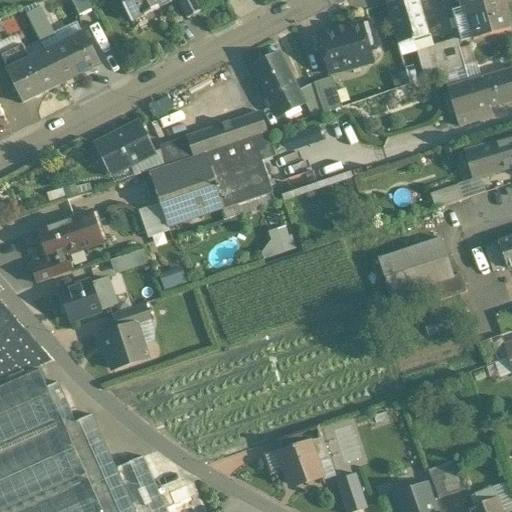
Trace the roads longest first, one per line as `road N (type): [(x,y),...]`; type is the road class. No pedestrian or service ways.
road 1 (secondary): [(320,0),(0,163)]
road 2 (residential): [(0,289),(122,416),(274,511)]
